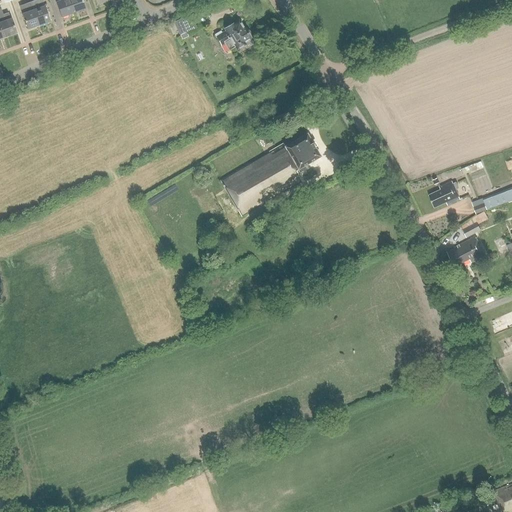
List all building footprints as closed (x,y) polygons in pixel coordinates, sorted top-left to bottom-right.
[(38,26),(49,22),(41,0),(38,0),(30,3),(38,26)] [(61,18),(73,14),(67,0),(61,0),(62,1),(56,3),(61,18)] [(67,0),(73,14),(85,9),(81,0),(67,0)] [(27,30),(38,26),(30,3),(19,7),(27,30)] [(173,22),(179,34),(186,31),(187,32),(197,27),(191,15),(186,17),(185,16),(173,22)] [(16,34),(11,20),(0,23),(0,29),(3,38),(16,34)] [(221,35),(220,33),(215,36),(221,46),(224,44),(228,51),(235,48),(237,51),(244,46),(246,48),(252,45),(250,40),(251,40),(249,37),(250,35),(249,33),(249,32),(248,31),(247,31),(246,31),(244,29),(243,29),(238,21),(224,30),(225,32),(221,35)] [(241,217),(301,182),(295,172),(320,158),(307,135),(284,148),(282,145),(220,181),(241,217)] [(268,135),(262,138),(266,145),(272,141),(268,135)] [(483,167),(481,162),(469,166),(471,172),(483,167)] [(439,188),(441,191),(428,196),(434,209),(446,203),(447,206),(460,201),(456,191),(459,189),(456,183),(453,185),(452,182),(439,188)] [(484,203),(473,207),(476,215),(511,201),(511,189),(483,201),(484,203)] [(474,218),(462,226),(467,239),(482,230),(479,224),(489,219),(485,212),(474,218)] [(459,247),(459,246),(446,253),(454,268),(469,260),(471,264),(485,256),(475,238),(459,247)] [(202,504),(196,481),(184,484),(189,507),(202,504)] [(511,511),(511,485),(494,494),(502,511),(511,511)]
